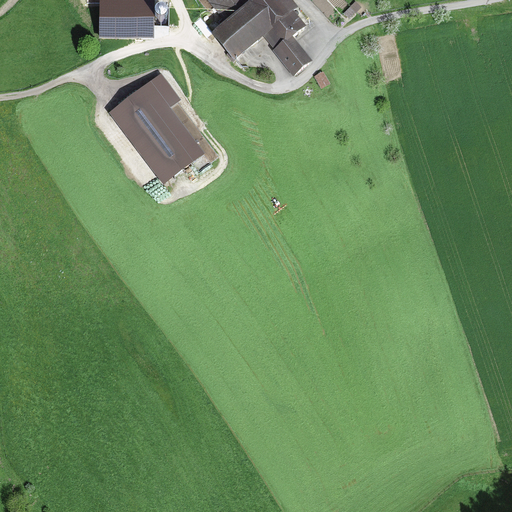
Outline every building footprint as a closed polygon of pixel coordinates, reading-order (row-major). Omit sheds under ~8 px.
[(206,0),(227,25),(214,36),(234,61),(264,37),(276,51),(275,52),(294,76),(308,65),(289,41),(304,30),(279,0),(258,0),(253,5),(249,0),(206,0)] [(117,22),(152,23),(153,5),(118,4),(117,22)] [(354,5),(343,15),(348,20),(359,9),(354,5)] [(204,15),(203,16),(202,18),(202,20),(203,22),(204,23),(206,24),(208,24),(210,23),(211,22),(212,20),(212,18),(211,16),(210,15),(208,14),(206,14),(204,15)] [(209,26),(209,27),(209,29),(210,30),(211,31),(213,32),(215,31),(216,30),(217,29),(217,27),(217,25),(216,24),(214,23),(213,23),(211,23),(210,24),(209,26)] [(334,86),(327,74),(319,79),(326,91),(334,86)] [(177,101),(160,79),(111,116),(162,184),(201,154),(167,109),(177,101)]
